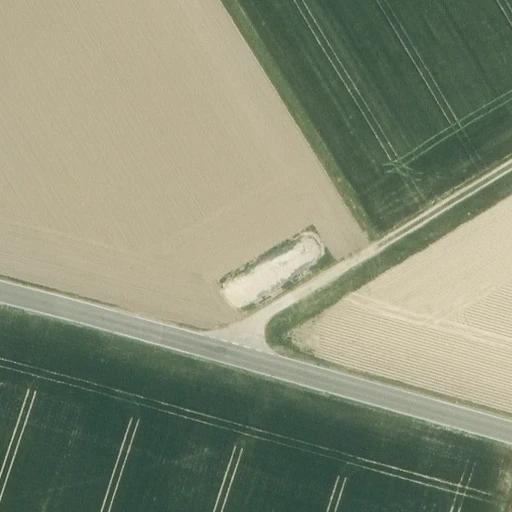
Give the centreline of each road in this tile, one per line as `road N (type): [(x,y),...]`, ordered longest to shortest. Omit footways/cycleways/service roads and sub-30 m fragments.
road 1 (tertiary): [(511,434),(0,294)]
road 2 (track): [(511,164),(255,320),(243,358)]
road 3 (track): [(227,0),(375,246)]
